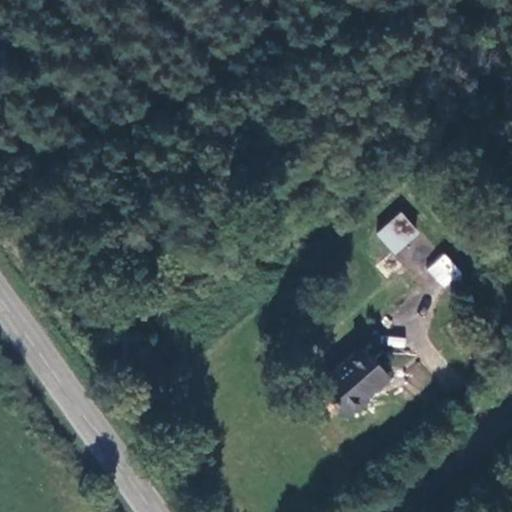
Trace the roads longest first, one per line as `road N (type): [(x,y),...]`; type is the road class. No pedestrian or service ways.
road 1 (tertiary): [(0,301),(151,511)]
road 2 (track): [(511,410),(393,511)]
